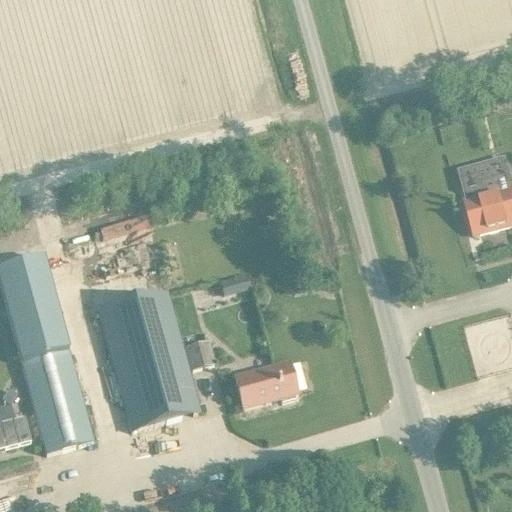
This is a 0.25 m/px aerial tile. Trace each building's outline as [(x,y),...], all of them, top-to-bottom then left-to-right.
[(511,185),(506,187),(507,192),(461,204),(470,240),(511,228),(511,185)] [(0,272),(0,307),(17,370),(64,357),(69,355),(43,261),(0,272)] [(127,436),(195,417),(162,297),(94,316),(127,436)] [(187,374),(210,368),(204,344),(181,351),(187,374)] [(42,459),(89,446),(64,357),(17,370),(42,459)] [(229,382),(238,414),(273,404),(277,407),(290,404),(292,399),(294,399),(285,367),(229,382)] [(20,422),(0,426),(0,452),(26,446),(20,422)]
